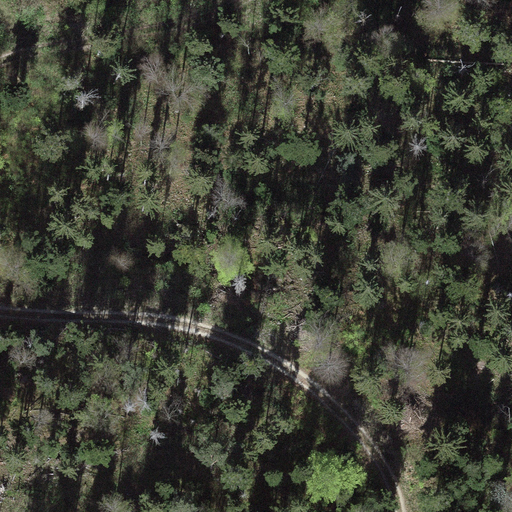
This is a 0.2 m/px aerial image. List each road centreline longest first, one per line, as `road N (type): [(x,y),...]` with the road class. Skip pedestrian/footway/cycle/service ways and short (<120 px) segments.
road 1 (track): [(0,310),(192,324),(271,357),(373,446),(393,478),(400,511)]
road 2 (track): [(0,63),(246,0)]
